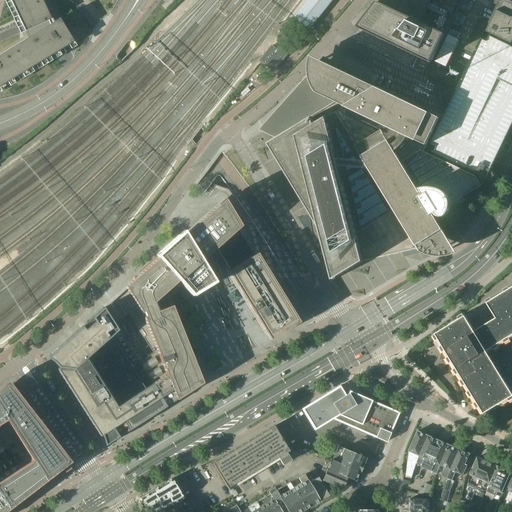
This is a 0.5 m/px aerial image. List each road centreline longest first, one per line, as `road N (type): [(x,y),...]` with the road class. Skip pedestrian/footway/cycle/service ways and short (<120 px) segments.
road 1 (unclassified): [(20,361),(139,245),(230,130)]
road 2 (secondary): [(112,495),(368,341)]
road 3 (secondary): [(355,328),(100,480)]
road 4 (secondary): [(511,190),(466,260),(355,328)]
road 5 (secondary): [(368,341),(465,281),(511,228)]
road 6 (unclassified): [(324,288),(230,130)]
road 7 (unclassified): [(230,130),(280,90),(359,0)]
road 8 (residential): [(0,123),(68,84),(132,9)]
road 9 (tertiary): [(20,361),(91,468)]
